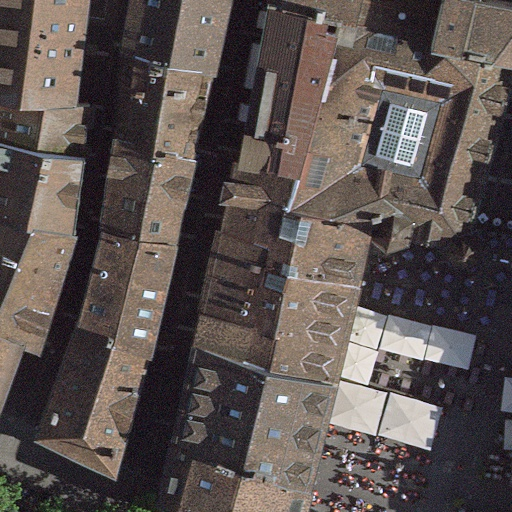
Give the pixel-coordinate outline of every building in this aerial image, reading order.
[(4,0),(0,35),(0,105),(1,106),(89,111),(99,0),(4,0)] [(142,0),(132,61),(228,82),(246,0),(142,0)] [(270,0),(260,0),(228,188),(307,207),(357,19),(270,0)] [(270,0),(357,19),(361,0),(270,0)] [(442,0),(361,0),(357,19),(436,41),(442,0)] [(511,0),(442,0),(436,41),(511,59),(511,0)] [(511,59),(436,41),(357,19),(307,207),(376,223),(446,237),(453,256),(472,259),(485,248),(486,234),(474,220),(511,64),(511,59)] [(132,61),(126,149),(209,167),(228,82),(132,61)] [(105,113),(89,111),(1,106),(0,117),(0,149),(98,164),(105,113)] [(0,219),(89,243),(98,164),(0,149),(0,219)] [(126,149),(114,236),(193,251),(209,167),(126,149)] [(228,188),(195,334),(342,375),(376,223),(307,207),(228,188)] [(0,337),(41,355),(55,361),(89,243),(0,219),(0,337)] [(114,236),(85,331),(163,365),(193,251),(114,236)] [(127,480),(163,365),(85,331),(45,440),(127,480)] [(195,334),(170,423),(315,484),(342,375),(195,334)] [(0,424),(12,430),(41,355),(0,337),(0,424)] [(162,456),(154,489),(204,511),(309,511),(315,484),(170,423),(162,456)]
